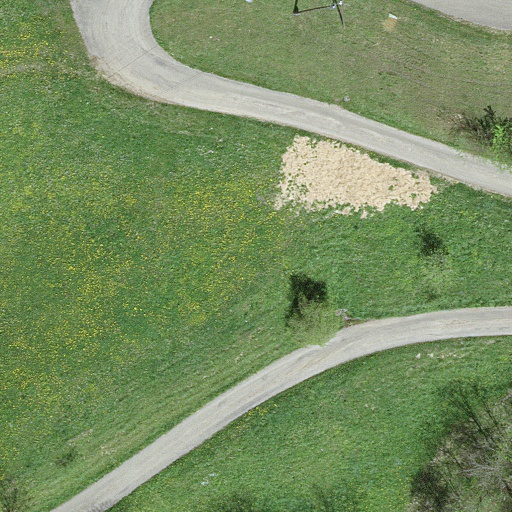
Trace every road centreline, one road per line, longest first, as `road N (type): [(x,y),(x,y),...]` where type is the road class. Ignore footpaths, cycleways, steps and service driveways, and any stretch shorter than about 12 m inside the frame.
road 1 (unclassified): [(72,511),(257,391),(360,340),(427,325),(511,324)]
road 2 (unclassified): [(511,181),(180,85),(141,66),(116,39),(111,0)]
